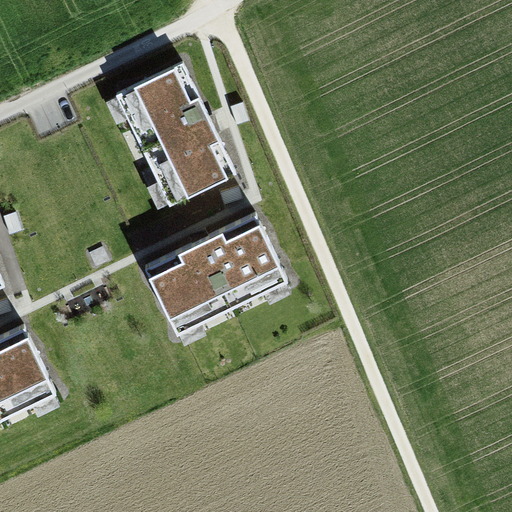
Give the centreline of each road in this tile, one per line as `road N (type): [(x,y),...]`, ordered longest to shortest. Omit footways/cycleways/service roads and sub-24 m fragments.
road 1 (residential): [(431,511),(218,13)]
road 2 (track): [(0,116),(218,13)]
